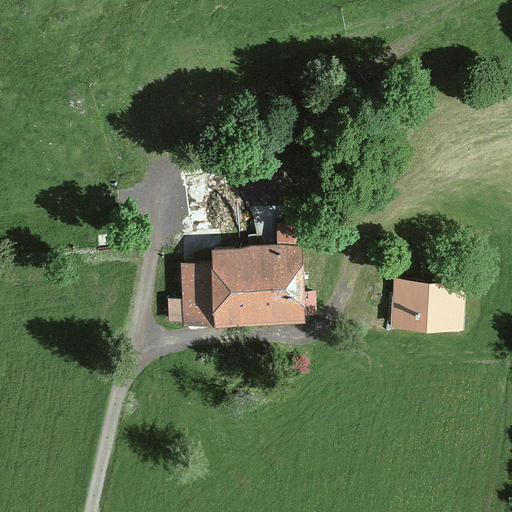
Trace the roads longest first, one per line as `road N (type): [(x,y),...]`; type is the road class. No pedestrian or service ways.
road 1 (track): [(460,0),(323,93),(170,175),(109,197),(0,218)]
road 2 (unclassified): [(168,342),(116,391),(91,511)]
